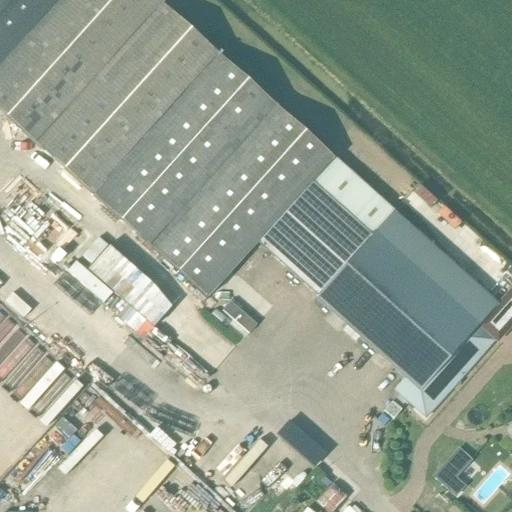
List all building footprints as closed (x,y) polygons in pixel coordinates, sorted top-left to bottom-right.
[(394,391),(426,419),(492,343),(476,329),(498,304),(334,157),(333,158),(155,0),(0,0),(0,112),(207,299),(257,243),(316,297),(314,299),(404,379),(394,391)] [(0,220),(1,227),(16,225),(12,205),(0,207),(0,220)] [(2,224),(0,225),(0,242),(30,275),(43,263),(17,234),(13,237),(2,224)] [(116,317),(143,341),(171,308),(152,285),(108,246),(86,271),(125,305),(116,317)] [(511,289),(480,326),(497,342),(511,325),(511,289)] [(301,358),(312,345),(268,306),(257,318),(301,358)] [(245,403),(256,391),(212,351),(201,364),(245,403)] [(454,497),(462,488),(454,480),(442,469),(433,479),(454,497)]
